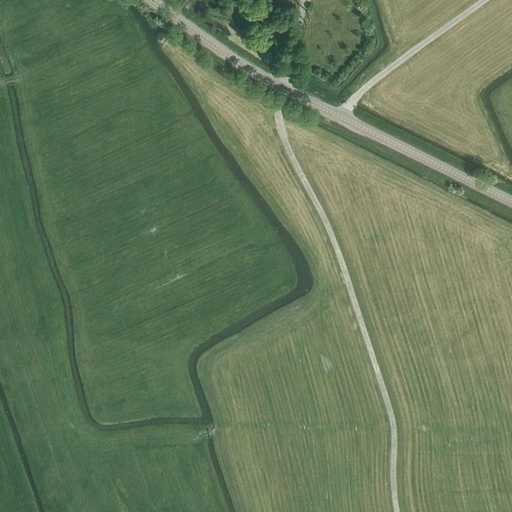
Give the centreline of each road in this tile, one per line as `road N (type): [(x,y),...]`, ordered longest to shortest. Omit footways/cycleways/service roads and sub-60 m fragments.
road 1 (track): [(281,88),(285,144),(329,232),(388,408),(396,511)]
road 2 (tertiary): [(511,202),(236,63),(151,0)]
